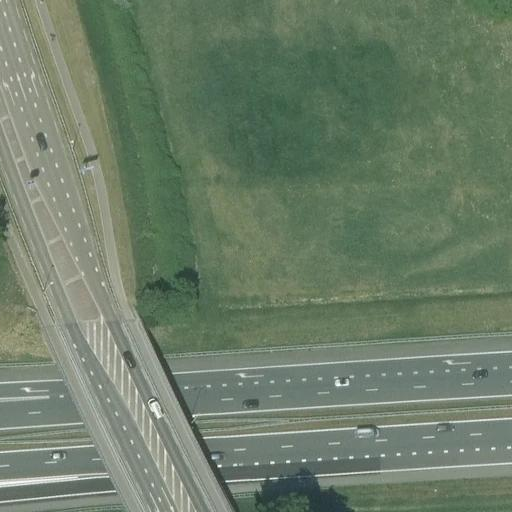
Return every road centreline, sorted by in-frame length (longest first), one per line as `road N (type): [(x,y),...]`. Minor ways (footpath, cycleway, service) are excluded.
road 1 (secondary): [(205,511),(64,209),(0,21)]
road 2 (motorway): [(511,380),(52,413)]
road 3 (secondary): [(0,141),(90,368),(169,511)]
road 4 (motorway): [(240,451),(511,434)]
road 5 (motorway): [(0,499),(92,488),(240,451)]
road 6 (motorway): [(0,470),(240,451)]
